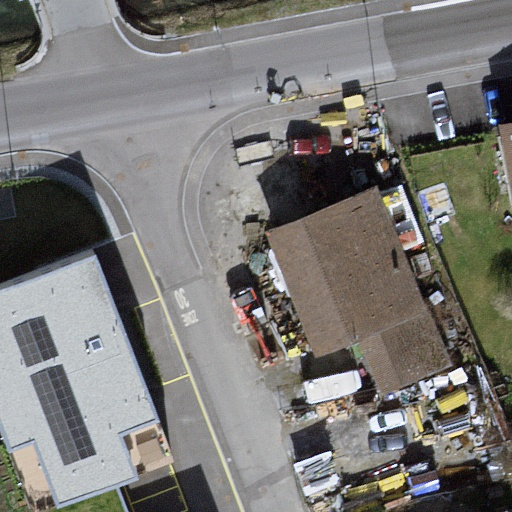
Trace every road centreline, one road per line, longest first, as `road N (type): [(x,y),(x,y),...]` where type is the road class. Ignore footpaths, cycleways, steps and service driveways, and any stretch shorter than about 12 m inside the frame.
road 1 (residential): [(274,511),(122,96)]
road 2 (secondary): [(122,96),(511,23)]
